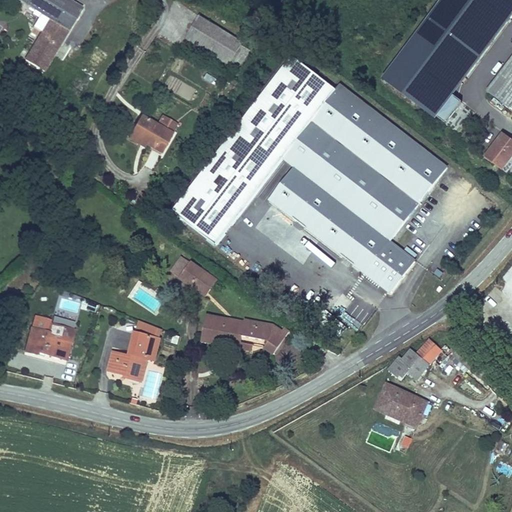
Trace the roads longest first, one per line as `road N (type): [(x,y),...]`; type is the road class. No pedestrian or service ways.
road 1 (tertiary): [(442,308),(300,396),(226,426),(168,429),(0,391)]
road 2 (unknown): [(388,314),(253,212)]
road 3 (unknown): [(388,314),(479,203)]
